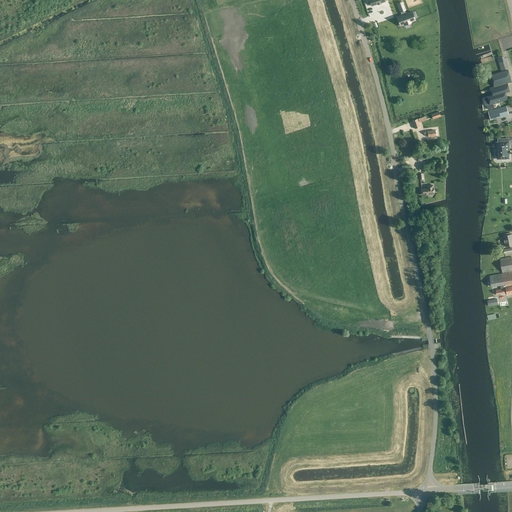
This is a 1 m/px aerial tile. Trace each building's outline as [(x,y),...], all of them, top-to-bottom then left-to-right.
[(404,11),(405,10),(401,2),(397,3),(400,12),(401,12),(402,15),(396,17),(399,26),(404,24),(404,25),(410,23),(410,22),(414,20),(411,12),(405,14),(404,11)] [(494,87),(490,88),(492,96),(488,97),(485,98),(486,102),(489,101),(490,104),(486,105),(488,110),(494,108),(493,104),(507,100),(505,92),(510,91),(507,83),(511,82),(508,70),(491,75),(494,87)] [(506,106),(488,112),(490,120),(508,115),(506,106)] [(439,111),(431,114),(433,119),(440,117),(439,111)] [(420,127),(418,121),(419,121),(418,119),(417,119),(412,121),(415,129),(420,127)] [(509,158),(508,142),(496,143),(497,151),(495,151),(496,157),(502,157),(502,159),(509,158)] [(427,188),(421,189),(421,194),(433,193),(433,185),(427,186),(427,188)] [(501,269),(502,273),(511,271),(511,258),(511,257),(500,259),(501,269)] [(507,295),(511,293),(511,271),(502,273),(489,275),(492,287),(502,285),(503,288),(496,290),(496,295),(501,294),(501,295),(507,294),(507,295)]
